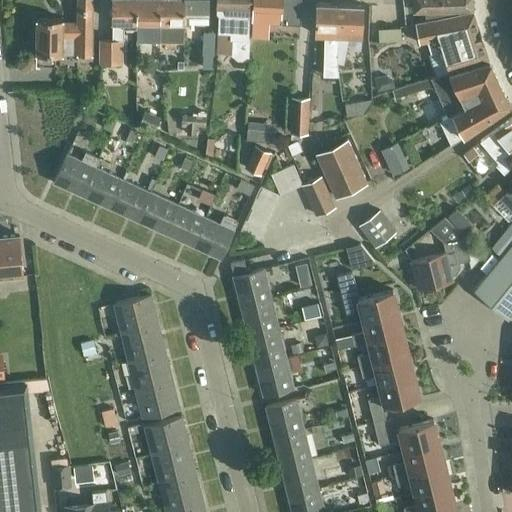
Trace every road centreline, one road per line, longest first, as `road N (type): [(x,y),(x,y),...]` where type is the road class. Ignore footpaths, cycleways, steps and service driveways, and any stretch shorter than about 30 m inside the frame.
road 1 (unclassified): [(7,208),(197,288),(247,511)]
road 2 (unclassified): [(486,511),(463,364)]
